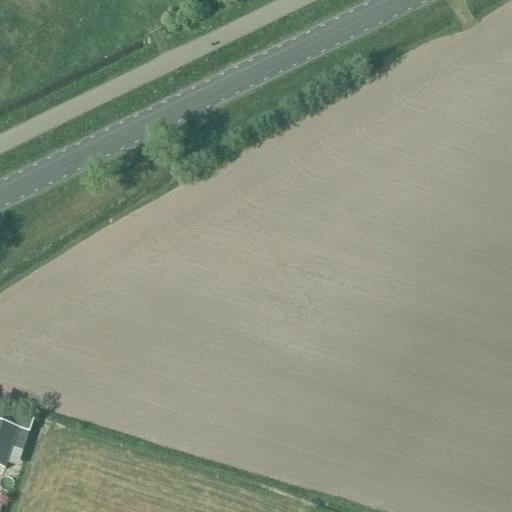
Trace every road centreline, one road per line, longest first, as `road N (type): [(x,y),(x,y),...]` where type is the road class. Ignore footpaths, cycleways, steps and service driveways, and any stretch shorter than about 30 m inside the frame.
road 1 (secondary): [(0,194),(400,0)]
road 2 (unclassified): [(0,143),(295,0)]
